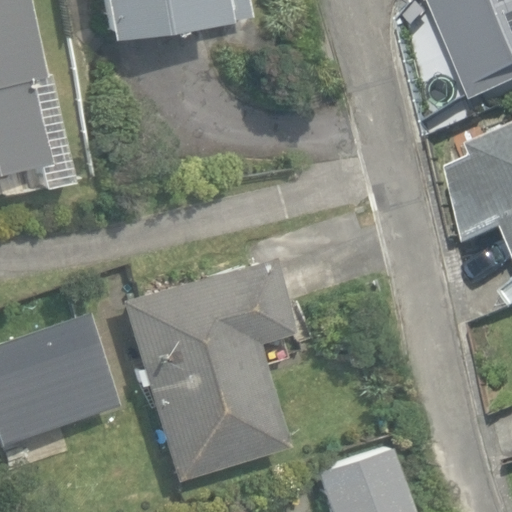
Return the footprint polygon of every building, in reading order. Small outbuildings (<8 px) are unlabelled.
[(0,0),(0,170),(41,162),(23,78),(35,75),(19,0),(0,0)] [(94,0),(101,38),(212,19),(238,15),(236,0),(94,0)] [(511,0),(441,0),(478,94),(511,80),(511,0)] [(511,226),(511,129),(479,144),(484,155),(455,168),(472,243),(511,226)] [(114,299),(170,478),(279,444),(247,340),(280,329),(257,254),(114,299)] [(76,315),(0,333),(0,441),(101,416),(76,315)] [(310,469),(324,511),(403,511),(380,444),(310,469)]
